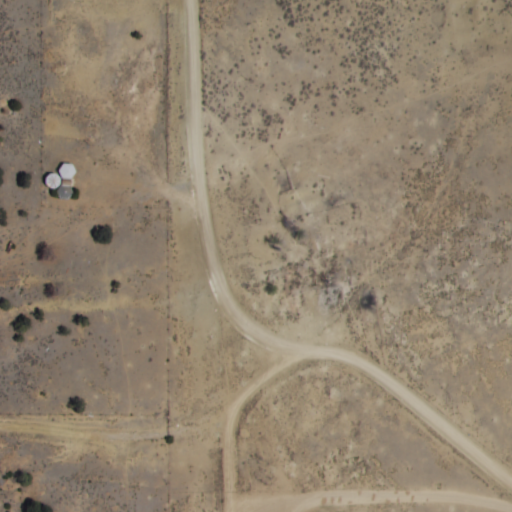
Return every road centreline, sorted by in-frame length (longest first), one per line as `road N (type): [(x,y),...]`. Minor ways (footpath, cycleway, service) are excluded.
road 1 (residential): [(323,353),(270,372),(234,408),(175,435),(0,428)]
road 2 (residential): [(214,271),(198,163),(193,0)]
road 3 (residential): [(227,511),(226,437),(234,408),(214,271)]
road 4 (residential): [(511,483),(362,363),(323,353)]
road 5 (residential): [(214,271),(236,316),(270,340),(323,353)]
